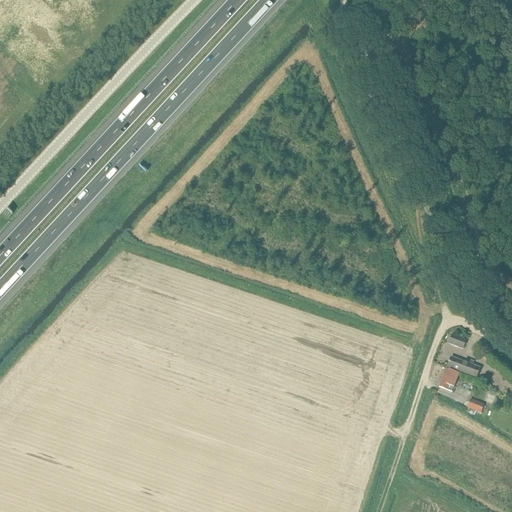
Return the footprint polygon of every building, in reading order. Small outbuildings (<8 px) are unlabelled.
[(463,349),(466,341),(452,335),(449,344),(463,349)] [(466,363),(451,358),(447,367),(476,379),(480,369),(472,366),(474,362),(467,360),(466,363)] [(452,392),(459,374),(446,369),(439,387),(446,390),(452,392)] [(489,398),(497,399),(499,390),(490,388),(489,398)] [(481,413),(484,405),(471,399),(467,408),(481,413)]
